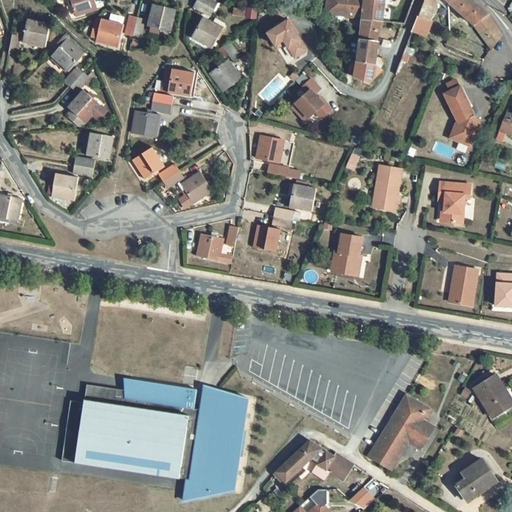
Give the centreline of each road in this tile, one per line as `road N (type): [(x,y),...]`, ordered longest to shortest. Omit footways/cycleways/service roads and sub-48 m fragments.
road 1 (residential): [(167,282),(394,322)]
road 2 (residential): [(170,224),(75,227),(45,209),(0,134)]
road 3 (unknown): [(418,0),(373,98),(344,91),(320,60)]
road 4 (residential): [(0,253),(167,282)]
road 5 (residential): [(170,224),(235,209),(241,152),(231,121)]
